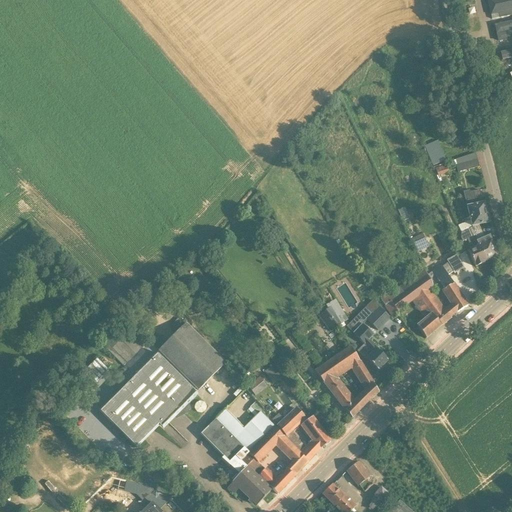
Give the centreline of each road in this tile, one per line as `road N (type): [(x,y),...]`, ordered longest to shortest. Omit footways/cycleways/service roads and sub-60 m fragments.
road 1 (tertiary): [(281,511),(511,287)]
road 2 (unclassified): [(511,249),(449,0)]
